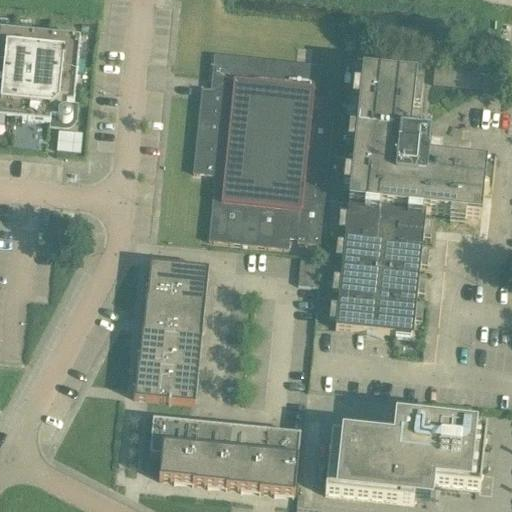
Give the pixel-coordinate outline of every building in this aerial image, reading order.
[(67,114),(66,114),(66,107),(73,108),(79,42),(0,33),(0,121),(49,127),(50,120),(57,121),(57,122),(57,123),(58,124),(58,125),(59,127),(60,127),(62,128),(64,128),(65,128),(67,128),(68,127),(69,126),(70,125),(71,124),(71,123),(71,122),(71,120),(71,119),(71,118),(70,116),(68,115),(67,114)] [(288,246),(296,247),(319,249),(334,104),(312,101),(313,93),(318,94),(320,71),(214,59),(210,94),(201,93),(192,178),(214,180),(207,246),(287,254),(288,246)] [(425,216),(479,221),(485,167),(427,161),(429,147),(424,140),(410,138),(416,81),(362,75),(335,332),(405,340),(413,340),(425,216)] [(59,153),(83,153),(83,134),(59,134),(59,153)] [(320,264),(300,262),(297,290),(317,292),(320,264)] [(208,273),(150,268),(146,301),(145,301),(142,334),(141,334),(138,367),(137,367),(133,403),(194,409),(208,273)] [(300,440),(152,425),(149,461),(160,462),(158,485),(192,488),(192,489),(225,492),(225,493),(258,496),(258,497),(294,501),(300,440)] [(486,434),(397,425),(395,446),(331,439),(324,499),(413,508),(414,502),(429,504),(430,489),(480,494),(486,434)]
